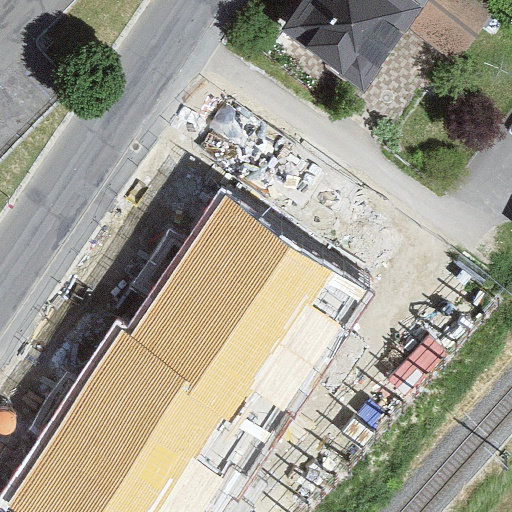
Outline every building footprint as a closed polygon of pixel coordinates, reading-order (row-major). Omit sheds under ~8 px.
[(307,0),(285,32),(363,86),(423,0),(307,0)] [(490,11),(474,0),(435,0),(415,30),(457,59),(490,11)] [(226,197),(130,339),(268,431),(364,289),(226,197)] [(511,214),(500,228),(511,239),(511,214)] [(213,511),(268,431),(130,339),(20,503),(33,511),(213,511)]
